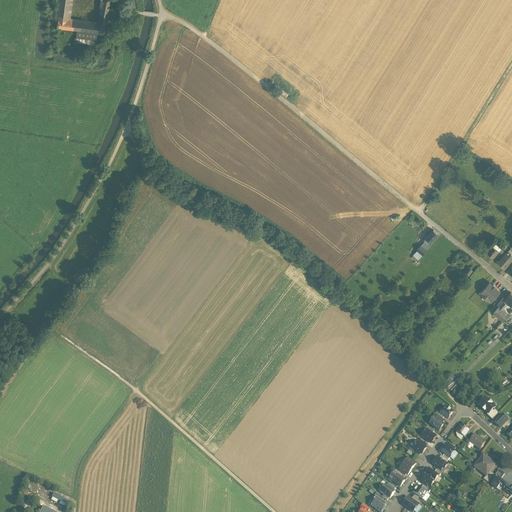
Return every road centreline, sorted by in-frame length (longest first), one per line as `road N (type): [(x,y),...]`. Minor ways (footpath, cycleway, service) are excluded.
road 1 (track): [(0,318),(57,253),(116,151),(160,20),(158,0)]
road 2 (track): [(161,15),(204,37),(413,209)]
road 3 (track): [(254,240),(135,390)]
road 4 (track): [(273,511),(135,390)]
road 5 (track): [(419,213),(511,63)]
road 6 (track): [(135,390),(84,456),(73,511)]
road 7 (residential): [(465,408),(393,511)]
